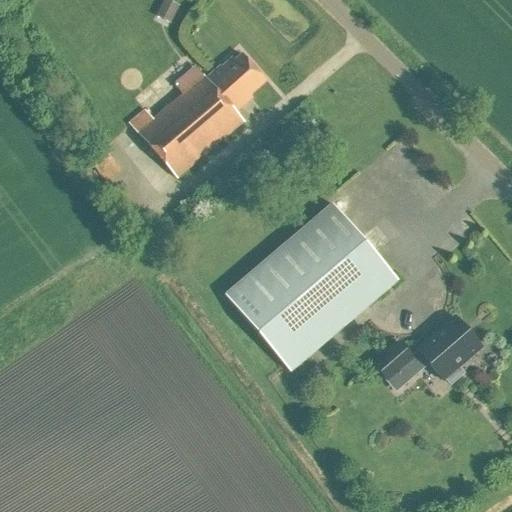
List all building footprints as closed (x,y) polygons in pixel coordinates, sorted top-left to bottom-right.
[(164,0),(158,13),(173,21),(179,7),(164,0)] [(253,100),(254,100),(250,95),(265,83),(242,57),(234,63),(232,61),(221,70),(220,69),(206,81),(203,78),(152,121),(145,112),(129,126),(176,181),(243,124),(235,115),(253,100)] [(111,158),(98,167),(108,180),(121,171),(111,158)] [(290,374),(397,283),(332,206),(225,297),(290,374)] [(457,369),(480,349),(455,320),(410,358),(399,345),(373,367),(386,382),(405,365),(409,370),(422,359),(442,382),(444,380),(450,386),(463,375),(457,369)]
